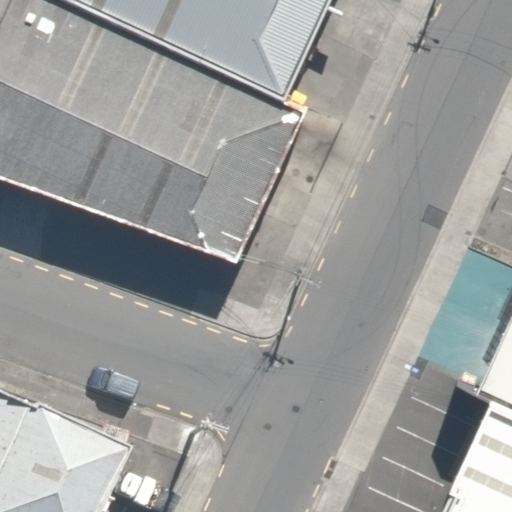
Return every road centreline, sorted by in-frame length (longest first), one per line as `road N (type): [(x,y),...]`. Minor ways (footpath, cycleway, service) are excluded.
road 1 (residential): [(487,0),(304,397)]
road 2 (unclassified): [(0,291),(304,397)]
road 3 (residential): [(304,397),(252,511)]
